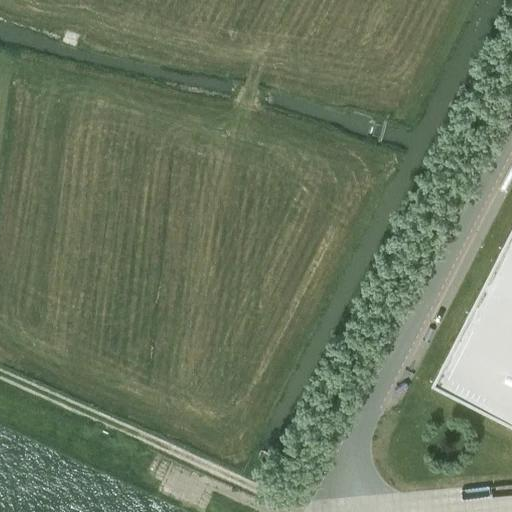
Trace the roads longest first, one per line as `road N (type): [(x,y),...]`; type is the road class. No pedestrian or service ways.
road 1 (unclassified): [(511,132),(343,469),(339,511)]
road 2 (track): [(301,510),(0,372)]
